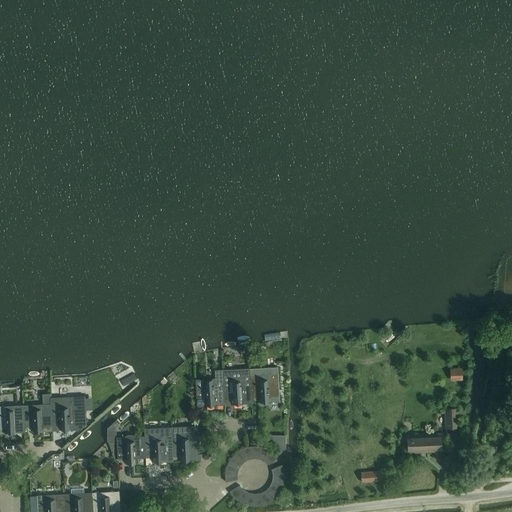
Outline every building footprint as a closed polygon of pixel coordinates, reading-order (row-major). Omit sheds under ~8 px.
[(251,369),(250,369),(250,370),(252,398),(259,397),(259,403),(280,402),(279,374),(278,367),(251,369)] [(224,378),(225,399),(232,399),(232,405),(252,403),(252,398),(250,370),(249,370),(249,369),(243,371),(243,376),(224,378)] [(215,378),(196,379),(197,401),(205,401),(205,404),(205,406),(225,405),(225,399),(224,378),(223,378),(223,370),(215,370),(215,378)] [(138,379),(134,374),(121,381),(124,387),(138,379)] [(51,398),(51,404),(52,426),(59,425),(59,431),(72,430),(81,430),(87,424),(86,410),(86,398),(85,396),(51,398)] [(43,404),(24,405),(26,427),(32,427),(32,433),(45,432),(53,431),(52,426),(51,404),(43,404)] [(4,406),(0,406),(0,428),(5,428),(5,434),(18,433),(26,433),(26,427),(24,405),(16,406),(4,406)] [(446,429),(459,428),(458,408),(445,409),(446,429)] [(113,425),(107,430),(107,441),(108,442),(109,443),(114,443),(114,442),(114,437),(116,434),(116,428),(114,426),(114,424),(113,424),(113,425)] [(150,436),(144,436),(145,458),(153,458),(153,463),(173,462),(172,435),(172,427),(164,429),(164,432),(150,433),(150,436)] [(415,438),(407,438),(407,441),(408,451),(410,450),(410,454),(428,453),(445,452),(445,446),(442,446),(442,440),(444,440),(444,433),(415,435),(415,438)] [(125,437),(117,437),(117,447),(118,459),(126,459),(126,464),(138,464),(138,458),(145,458),(144,436),(137,436),(133,434),(127,435),(125,437)] [(181,435),(172,435),(173,462),(174,462),(174,456),(180,456),(180,462),(190,461),(191,461),(193,460),(193,461),(201,461),(201,454),(201,443),(207,443),(207,434),(206,434),(200,434),(199,434),(181,435)] [(244,449),(242,450),(247,461),(248,460),(250,459),(253,459),(251,446),(248,447),(246,448),(244,449)] [(253,446),(251,446),(253,459),(254,458),(255,458),(259,459),(261,447),(259,446),(255,446),(253,446)] [(261,447),(259,459),(260,459),(262,459),(265,461),(269,454),(272,451),(270,450),(265,447),(263,447),(261,447)] [(236,454),(235,455),(243,464),(243,463),(245,462),(247,461),(242,450),(240,451),(236,454)] [(269,454),(265,461),(267,462),(269,465),(279,457),(278,456),(275,453),(273,452),(272,451),(269,454)] [(229,462),(229,463),(240,468),(242,464),(243,464),(235,455),(233,457),(229,462)] [(226,471),(226,472),(238,473),(239,469),(240,468),(229,463),(228,465),(226,471)] [(284,465),(272,469),(273,475),(273,476),(286,475),(284,465)] [(382,471),(361,473),(362,482),(382,481),(382,471)] [(226,472),(226,473),(226,477),(226,482),(238,480),(238,475),(238,473),(226,472)] [(273,480),(273,481),(279,483),(284,484),(285,482),(285,479),(286,475),(273,476),(273,480)] [(270,487),(280,494),(280,493),(284,484),(279,483),(273,481),(271,485),(270,487)] [(240,486),(230,492),(231,494),(237,500),(244,490),(243,489),(240,486)] [(267,490),(266,491),(273,500),(275,499),(280,494),(270,487),(267,490)] [(244,490),(237,500),(246,505),(250,493),(244,490)] [(120,491),(92,492),(93,511),(121,511),(120,492),(120,491)] [(265,491),(261,493),(265,504),(266,504),(273,500),(266,491),(265,491)] [(72,494),(65,494),(66,511),(93,511),(92,492),(84,493),(85,493),(85,498),(74,498),(72,498),(72,494)] [(250,493),(246,505),(248,505),(251,506),(253,506),(256,506),(255,494),(250,494),(250,493)] [(260,494),(255,494),(256,506),(260,506),(265,504),(261,493),(260,494)] [(38,496),(30,496),(31,511),(33,511),(38,511),(66,511),(65,494),(56,494),(38,496)]
